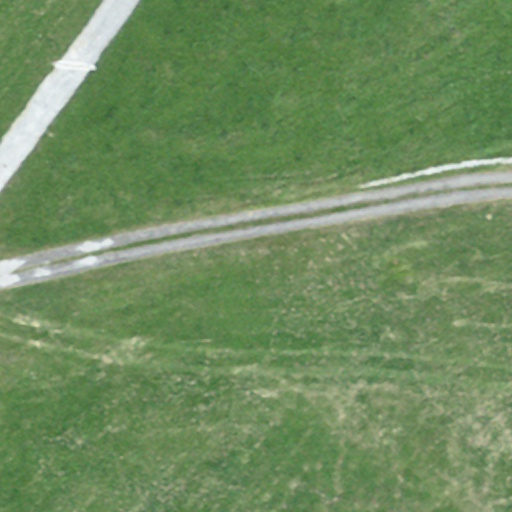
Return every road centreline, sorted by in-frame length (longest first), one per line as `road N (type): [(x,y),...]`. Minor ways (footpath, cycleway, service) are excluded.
road 1 (track): [(511,193),(139,242),(0,277)]
road 2 (track): [(0,168),(128,0)]
